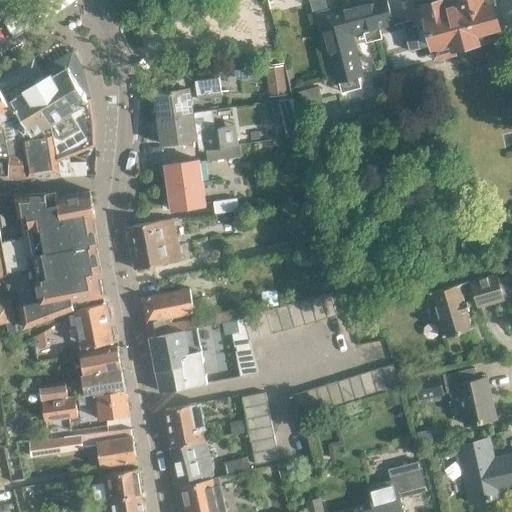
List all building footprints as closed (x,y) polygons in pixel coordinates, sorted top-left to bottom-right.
[(308,0),(312,11),(327,7),(324,0),(308,0)] [(379,0),(367,3),(321,15),(336,76),(359,70),(349,30),(392,19),(387,0),(379,0)] [(413,19),(403,22),(410,50),(434,43),(438,54),(455,50),(455,47),(460,45),(462,47),(471,44),(473,41),(477,40),(482,43),(496,39),(499,35),(497,31),(498,25),(492,4),(495,3),(494,0),(441,0),(424,5),(424,3),(418,0),(415,0),(410,1),(406,8),(408,14),(413,17),(413,19)] [(93,110),(73,75),(82,69),(70,48),(60,54),(58,50),(46,57),(44,54),(36,59),(34,57),(32,58),(44,78),(45,77),(56,96),(49,100),(51,103),(44,108),(53,122),(57,157),(93,143),(93,110)] [(59,171),(57,157),(53,122),(44,108),(51,103),(49,100),(56,96),(45,77),(44,78),(32,58),(0,76),(0,89),(13,112),(25,177),(36,175),(36,174),(51,171),(51,172),(59,171)] [(235,78),(256,76),(255,68),(234,71),(235,78)] [(197,86),(153,92),(157,118),(194,112),(192,98),(199,97),(198,94),(221,91),(218,71),(196,75),(197,86)] [(414,78),(393,74),(387,104),(409,108),(414,78)] [(0,89),(0,154),(10,155),(8,176),(25,177),(13,112),(0,89)] [(194,112),(157,118),(161,144),(204,138),(205,148),(237,143),(234,123),(212,126),(210,110),(194,112)] [(229,144),(205,148),(207,160),(241,155),(239,143),(237,143),(229,144)] [(0,175),(8,176),(10,155),(0,154),(0,175)] [(167,187),(202,181),(198,159),(164,164),(167,187)] [(202,181),(167,187),(171,209),(206,204),(202,181)] [(0,255),(4,275),(6,274),(5,274),(28,269),(31,284),(36,283),(39,301),(19,305),(24,327),(74,308),(72,302),(103,296),(98,271),(101,270),(96,245),(98,245),(93,219),(95,219),(90,191),(47,199),(45,193),(0,195),(0,203),(0,205),(16,204),(18,215),(29,213),(32,227),(21,230),(22,238),(1,242),(0,234),(0,255)] [(215,212),(238,209),(236,197),(213,200),(215,212)] [(172,217),(160,220),(126,227),(134,268),(181,259),(172,217)] [(478,307),(503,300),(496,273),(460,284),(460,283),(430,292),(442,336),(472,327),(462,295),(474,292),(478,307)] [(145,320),(149,336),(149,337),(195,327),(193,319),(173,323),(169,320),(169,317),(194,312),(189,288),(141,298),(145,320)] [(331,291),(338,315),(349,311),(342,288),(331,291)] [(331,291),(320,295),(327,318),(338,315),(331,291)] [(327,318),(320,295),(309,298),(316,321),(327,318)] [(309,298),(298,301),(305,324),(316,321),(309,298)] [(287,304),(293,327),(305,324),(298,301),(287,304)] [(69,328),(70,332),(109,324),(105,304),(79,309),(74,313),(77,327),(69,328)] [(282,331),(293,327),(287,304),(276,307),(282,331)] [(276,307),(265,311),(271,334),(282,331),(276,307)] [(249,340),(260,337),(254,314),(243,317),(241,309),(214,314),(216,323),(237,319),(240,332),(232,333),(235,347),(236,346),(237,351),(236,351),(241,376),(258,372),(249,340)] [(260,337),(271,334),(265,311),(254,314),(260,337)] [(71,341),(79,339),(81,348),(112,342),(109,324),(70,332),(71,341)] [(208,382),(197,327),(195,327),(149,337),(160,391),(208,382)] [(125,389),(118,346),(81,352),(85,374),(82,375),(86,394),(125,389)] [(381,367),(388,390),(399,387),(392,364),(381,367)] [(377,394),(388,390),(381,367),(370,371),(377,394)] [(465,425),(495,418),(486,377),(477,379),(474,368),(443,375),(447,393),(458,390),(465,425)] [(370,371),(359,374),(366,397),(377,394),(370,371)] [(443,391),(439,373),(415,379),(419,396),(443,391)] [(359,374),(348,378),(355,401),(366,397),(359,374)] [(355,401),(348,378),(337,381),(344,404),(355,401)] [(337,381),(326,385),(333,408),(344,404),(337,381)] [(38,386),(40,400),(42,400),(68,396),(66,382),(38,386)] [(333,408),(326,385),(315,388),(322,411),(333,408)] [(315,388),(304,392),(311,415),(322,411),(315,388)] [(125,389),(86,394),(78,395),(79,404),(98,402),(100,419),(129,415),(125,389)] [(388,393),(392,405),(404,402),(401,390),(388,393)] [(241,397),(244,408),(267,403),(265,392),(241,397)] [(311,415),(304,392),(293,395),(300,418),(311,415)] [(74,395),(68,396),(42,400),(45,421),(77,416),(74,395)] [(171,447),(207,439),(199,402),(163,409),(171,447)] [(244,408),(246,419),(269,414),(267,403),(244,408)] [(246,419),(248,430),(272,426),(269,414),(246,419)] [(251,442),(274,437),(272,426),(248,430),(251,442)] [(64,437),(29,442),(31,456),(66,451),(83,448),(83,445),(97,444),(100,466),(137,461),(133,435),(131,428),(85,434),(64,437)] [(251,442),(253,453),(276,448),(274,437),(251,442)] [(179,485),(213,477),(205,439),(207,439),(171,447),(179,485)] [(511,487),(511,486),(511,454),(491,459),(487,439),(459,445),(465,471),(463,471),(470,502),(501,496),(499,488),(511,485),(511,487)] [(276,448),(253,453),(255,464),(279,459),(276,448)] [(224,462),(227,474),(250,468),(247,456),(224,462)] [(374,504),(375,511),(404,511),(400,496),(427,488),(419,460),(388,469),(391,480),(369,486),(374,504)] [(112,497),(142,492),(138,468),(98,474),(99,483),(109,481),(112,497)] [(213,477),(179,485),(185,511),(226,511),(218,476),(213,477)] [(70,489),(68,479),(45,483),(48,493),(70,489)] [(375,511),(374,504),(369,486),(368,486),(374,507),(354,511),(375,511)] [(113,511),(144,511),(142,492),(112,497),(113,511)] [(308,511),(324,511),(320,497),(306,500),(308,511)]
